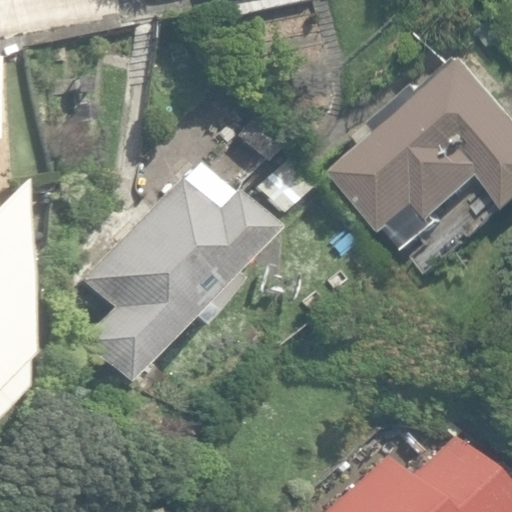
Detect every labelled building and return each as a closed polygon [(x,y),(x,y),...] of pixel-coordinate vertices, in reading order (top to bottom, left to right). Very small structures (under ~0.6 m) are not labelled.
[(221,56),(237,80),(255,68),(239,44),(221,56)] [(394,227),(411,247),(445,219),(441,215),(488,176),(511,205),(511,101),(472,53),(464,59),(461,55),(425,86),(422,82),(358,135),(368,146),(337,172),(387,232),(394,227)] [(233,134),(262,162),(281,143),(252,115),(233,134)] [(253,188),(277,216),(313,186),(289,157),(253,188)] [(74,344),(118,384),(176,319),(191,332),(234,283),(228,277),(269,231),(226,192),(222,196),(191,168),(178,182),(172,178),(77,283),(106,309),(74,344)] [(0,406),(18,387),(16,363),(20,361),(14,185),(0,199),(0,406)] [(508,511),(442,442),(401,480),(380,459),(377,456),(318,511),(508,511)]
